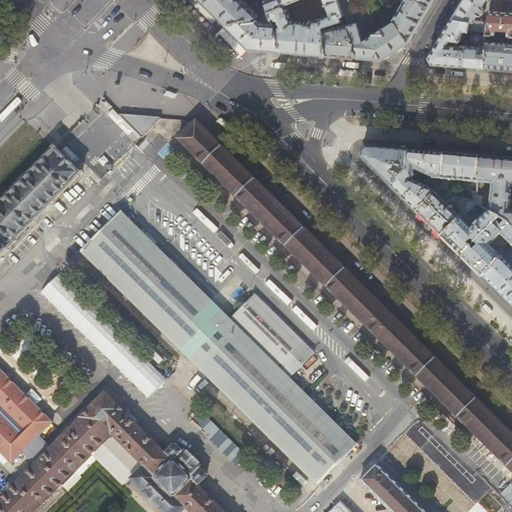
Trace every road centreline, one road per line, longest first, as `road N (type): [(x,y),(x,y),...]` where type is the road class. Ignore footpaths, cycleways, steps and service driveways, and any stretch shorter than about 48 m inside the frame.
road 1 (tertiary): [(511,369),(309,168)]
road 2 (primary): [(63,46),(218,91)]
road 3 (unknown): [(402,418),(436,453),(477,460),(511,492)]
road 4 (primary): [(386,104),(511,114)]
road 5 (primary): [(218,91),(137,0)]
road 6 (residential): [(386,104),(447,0)]
